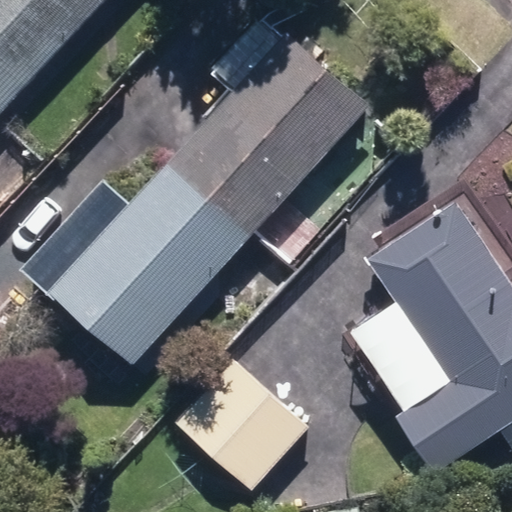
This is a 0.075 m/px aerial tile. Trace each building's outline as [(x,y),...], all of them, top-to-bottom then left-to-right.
[(0,0),(0,113),(106,0),(0,0)] [(180,150),(263,227),(379,99),(296,24),(180,150)] [(182,153),(65,280),(143,357),(263,227),(182,153)] [(511,263),(468,195),(384,253),(410,292),(368,322),(421,402),(411,409),(448,464),(511,421),(511,263)] [(0,232),(0,338),(50,283),(0,232)] [(263,247),(280,262),(291,248),(273,233),(263,247)] [(179,417),(254,483),(309,420),(235,354),(179,417)]
